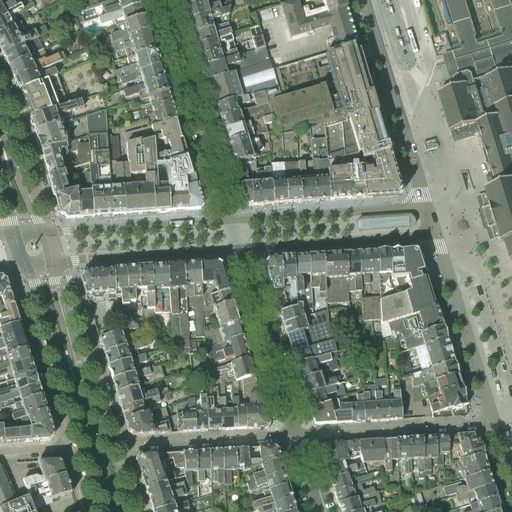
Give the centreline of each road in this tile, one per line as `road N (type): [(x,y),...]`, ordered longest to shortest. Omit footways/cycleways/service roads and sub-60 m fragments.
road 1 (residential): [(229,220),(160,0)]
road 2 (residential): [(426,206),(364,0)]
road 3 (residential): [(295,435),(494,422)]
road 4 (residential): [(119,444),(66,271),(50,262)]
road 5 (residential): [(426,206),(229,220)]
road 6 (residential): [(238,248),(434,235)]
road 7 (residential): [(494,422),(434,235)]
road 8 (residential): [(25,264),(16,275),(71,448)]
road 9 (residential): [(295,435),(238,248)]
road 10 (residential): [(50,262),(238,248)]
road 11 (residential): [(229,220),(42,232)]
road 12 (residential): [(119,444),(295,435)]
road 13 (tertiary): [(114,511),(72,372)]
road 14 (residential): [(29,202),(38,183),(0,78)]
